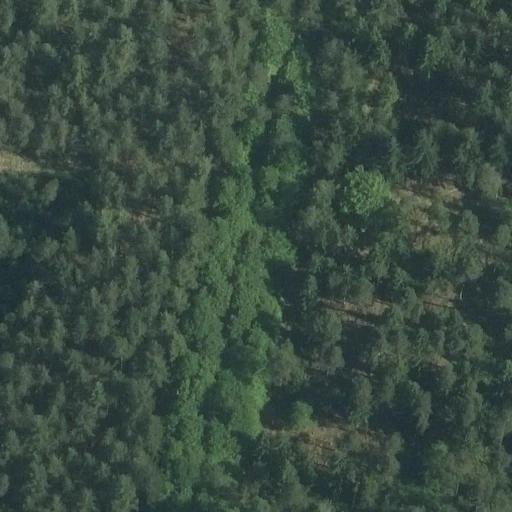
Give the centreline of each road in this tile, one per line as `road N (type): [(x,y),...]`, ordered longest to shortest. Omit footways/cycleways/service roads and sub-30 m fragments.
road 1 (track): [(171,511),(271,0)]
road 2 (track): [(511,205),(0,166)]
